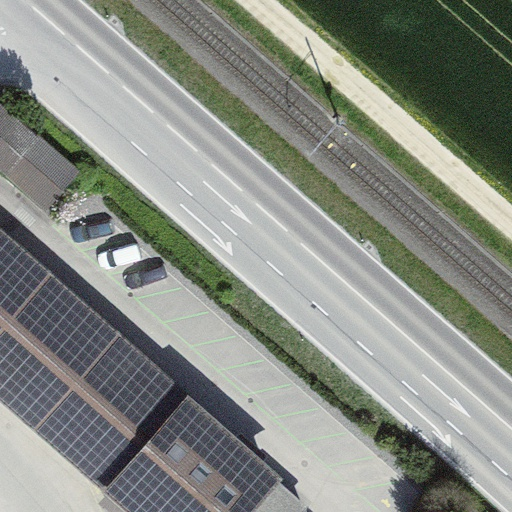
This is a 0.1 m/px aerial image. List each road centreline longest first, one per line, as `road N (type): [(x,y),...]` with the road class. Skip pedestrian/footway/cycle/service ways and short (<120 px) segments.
road 1 (secondary): [(32,0),(511,422)]
road 2 (track): [(511,236),(244,0)]
road 3 (track): [(280,0),(511,198)]
